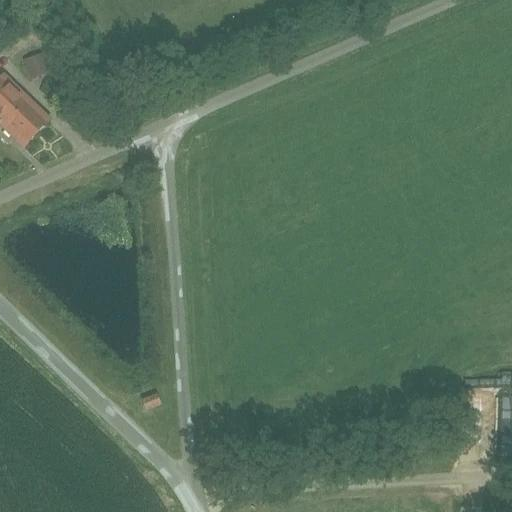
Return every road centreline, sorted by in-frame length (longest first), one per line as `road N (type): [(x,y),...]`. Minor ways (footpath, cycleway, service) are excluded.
road 1 (unclassified): [(196,502),(166,125)]
road 2 (unclassified): [(166,125),(445,0)]
road 3 (unclassified): [(196,502),(0,308)]
road 4 (unclassified): [(166,125),(0,203)]
